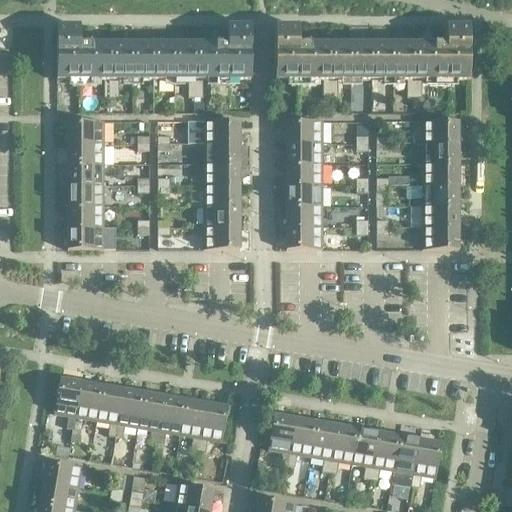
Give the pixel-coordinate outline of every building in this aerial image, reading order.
[(250,82),(250,28),(227,28),(227,46),(79,46),(79,28),(56,28),(56,82),(104,82),(104,100),(118,100),(118,82),(188,82),(188,100),(202,100),(202,82),(250,82)] [(469,82),(469,28),(446,28),(445,46),(298,46),(298,28),(275,28),(275,82),(322,82),(322,100),(330,100),(337,100),(337,82),(406,82),(406,100),(421,100),(421,82),(469,82)] [(103,146),(103,124),(67,124),(67,146),(103,146)] [(239,146),(239,124),(203,124),(203,146),(239,146)] [(321,146),(321,124),(285,124),(285,146),(321,146)] [(458,146),(458,124),(422,124),(422,146),(458,146)] [(103,167),(103,146),(67,146),(67,167),(103,167)] [(239,167),(239,146),(203,146),(203,167),(239,167)] [(321,167),(321,146),(285,146),(285,167),(321,167)] [(458,167),(458,146),(422,146),(422,167),(458,167)] [(103,188),(103,167),(67,167),(67,188),(103,188)] [(239,188),(239,167),(203,167),(203,188),(239,188)] [(321,188),(321,167),(285,167),(285,188),(321,188)] [(458,188),(458,167),(422,167),(422,188),(458,188)] [(103,209),(103,188),(67,188),(67,209),(103,209)] [(239,209),(239,188),(203,188),(203,209),(239,209)] [(321,209),(321,188),(285,188),(285,209),(321,209)] [(458,209),(458,188),(422,188),(422,209),(458,209)] [(103,230),(103,209),(67,209),(67,230),(103,230)] [(239,230),(239,209),(203,209),(203,230),(239,230)] [(321,230),(321,209),(285,209),(285,230),(321,230)] [(458,230),(458,209),(422,209),(422,230),(458,230)] [(103,252),(103,230),(67,230),(67,252),(103,252)] [(239,252),(239,230),(203,230),(203,252),(239,252)] [(321,252),(321,230),(285,230),(285,252),(321,252)] [(458,252),(458,230),(422,230),(422,252),(458,252)] [(75,420),(81,385),(59,381),(53,417),(68,419),(75,420)] [(96,424),(102,388),(81,385),(75,420),(82,422),(96,424)] [(116,427),(122,392),(102,388),(96,424),(109,426),(116,427)] [(137,431),(143,395),(122,392),(116,427),(124,429),(137,431)] [(158,434),(164,399),(143,395),(137,431),(151,433),(158,434)] [(179,438),(185,402),(164,399),(158,434),(165,436),(179,438)] [(199,441),(205,406),(185,402),(179,438),(192,440),(199,441)] [(221,445),(227,409),(205,406),(199,441),(206,443),(221,445)] [(289,456),(295,421),(273,417),(267,453),(282,455),(289,456)] [(73,432),(75,420),(68,419),(66,431),(73,432)] [(80,433),(82,422),(75,420),(73,432),(80,433)] [(310,460),(316,424),(295,421),(289,456),(296,458),(310,460)] [(330,463),(336,428),(316,424),(310,460),(323,462),(330,463)] [(115,439),(116,427),(109,426),(107,438),(115,439)] [(122,440),(124,429),(116,427),(115,439),(122,440)] [(351,467),(357,431),(336,428),(330,463),(337,465),(351,467)] [(372,470),(378,435),(357,431),(351,467),(365,469),(372,470)] [(156,446),(158,434),(151,433),(149,445),(156,446)] [(163,447),(165,436),(158,434),(156,446),(163,447)] [(393,474),(399,438),(378,435),(372,470),(379,472),(393,474)] [(413,477),(419,442),(399,438),(393,474),(406,476),(413,477)] [(197,453),(199,441),(192,440),(190,452),(197,453)] [(204,454),(206,443),(199,441),(197,453),(204,454)] [(435,481),(441,445),(419,442),(413,477),(420,479),(435,481)] [(287,468),(289,456),(282,455),(280,467),(287,468)] [(294,469),(296,458),(289,456),(287,468),(294,469)] [(328,475),(330,463),(323,462),(321,474),(328,475)] [(335,476),(337,465),(330,463),(328,475),(335,476)] [(77,492),(81,470),(45,464),(42,486),(77,492)] [(370,482),(372,470),(365,469),(363,481),(370,482)] [(377,483),(379,472),(372,470),(370,482),(377,483)] [(411,489),(413,477),(406,476),(404,488),(411,489)] [(418,490),(420,479),(413,477),(411,489),(418,490)] [(70,511),(73,511),(77,492),(42,486),(38,507),(70,511)] [(197,511),(209,511),(213,492),(178,486),(174,508),(197,511)] [(122,499),(123,492),(111,490),(110,497),(122,499)] [(142,503),(143,496),(131,493),(130,501),(142,503)] [(121,506),(122,499),(110,497),(108,504),(121,506)] [(293,511),(295,506),(259,500),(257,511),(293,511)] [(140,510),(142,503),(130,501),(128,508),(140,510)]
